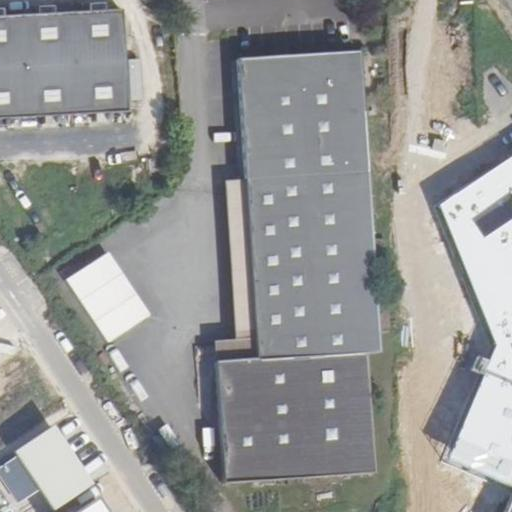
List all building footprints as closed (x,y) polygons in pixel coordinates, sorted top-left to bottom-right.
[(119,16),(0,21),(0,122),(124,116),(119,16)] [(222,479),(371,468),(365,352),(377,350),(357,49),(236,58),(254,356),(213,360),(213,375),(222,479)] [(511,82),(511,64),(506,63),(503,81),(511,82)] [(149,317),(106,253),(66,280),(109,344),(149,317)] [(511,511),(511,340),(508,342),(511,353),(511,424),(507,436),(511,471),(511,487),(501,511),(511,511)]
